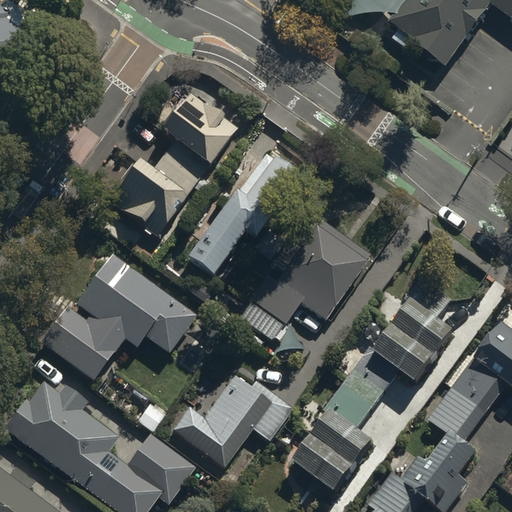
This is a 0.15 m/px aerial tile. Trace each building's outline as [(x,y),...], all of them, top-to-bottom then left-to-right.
[(409,9),(393,32),(414,50),(412,53),(446,81),(494,16),(511,29),(511,0),(398,0),(409,9)] [(0,103),(38,50),(19,36),(28,25),(7,10),(1,19),(0,17),(0,103)] [(139,173),(112,212),(161,246),(196,196),(203,201),(210,191),(203,187),(208,180),(211,182),(241,139),(190,103),(161,144),(174,153),(154,183),(139,173)] [(307,187),(266,159),(192,267),(219,285),(249,243),(262,253),(307,187)] [(268,280),(237,323),(275,350),(301,312),(327,330),(372,266),(325,233),(284,291),(268,280)] [(139,358),(148,346),(172,363),(198,326),(104,261),(43,348),(94,384),(121,346),(139,358)] [(334,410),(297,461),(339,492),(376,440),(357,426),(398,369),(418,383),(457,329),(440,316),(463,285),(434,264),(377,342),(370,337),(323,402),(334,410)] [(511,334),(506,330),(431,428),(464,452),(508,394),(511,397),(511,334)] [(191,414),(173,439),(226,477),(254,438),(270,450),(293,417),(255,389),(248,397),(234,388),(207,426),(191,414)] [(43,391),(8,441),(107,511),(157,511),(161,506),(169,511),(195,475),(150,443),(128,474),(111,462),(120,448),(82,421),(88,412),(66,396),(61,403),(43,391)] [(422,511),(453,511),(470,488),(462,483),(475,465),(450,448),(432,474),(421,466),(406,488),(393,480),(370,511),(422,511)] [(0,479),(0,511),(46,511),(30,500),(36,491),(13,474),(6,484),(0,479)]
